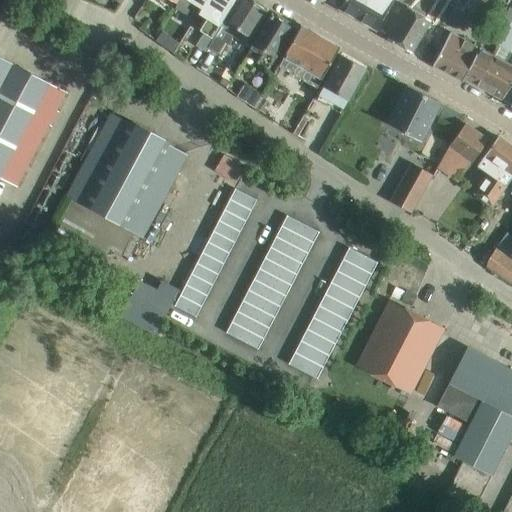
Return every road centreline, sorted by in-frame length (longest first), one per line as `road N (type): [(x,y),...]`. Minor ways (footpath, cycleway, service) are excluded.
road 1 (residential): [(511,301),(117,23)]
road 2 (tertiary): [(511,128),(287,0)]
